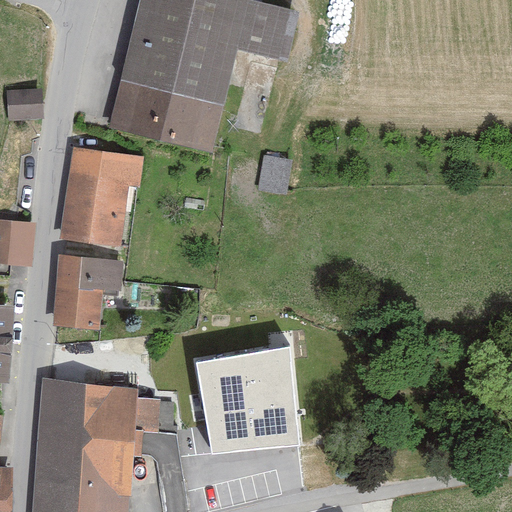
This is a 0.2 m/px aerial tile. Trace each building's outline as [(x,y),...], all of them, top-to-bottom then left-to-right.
[(298,3),(283,0),(133,0),(106,121),(214,146),(235,53),(284,64),(298,3)] [(42,84),(6,86),(8,119),(44,117),(42,84)] [(140,156),(80,145),(63,235),(123,246),(140,156)] [(289,157),(262,152),(256,187),(282,192),(289,157)] [(29,219),(0,218),(0,262),(27,263),(29,219)] [(120,263),(58,257),(52,320),(97,324),(100,290),(117,292),(120,263)] [(292,350),(196,365),(214,457),(297,449),(292,350)] [(125,511),(134,381),(41,375),(31,511),(125,511)]
